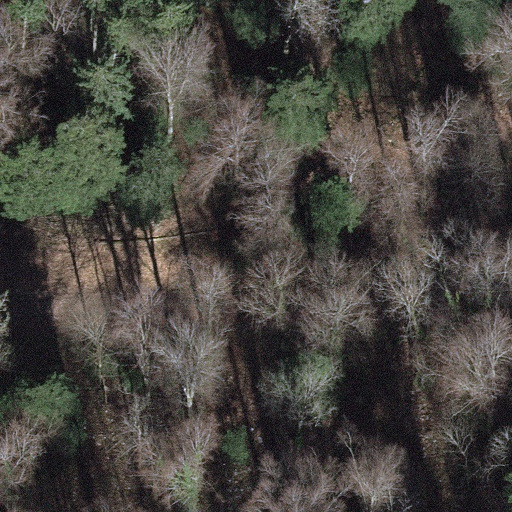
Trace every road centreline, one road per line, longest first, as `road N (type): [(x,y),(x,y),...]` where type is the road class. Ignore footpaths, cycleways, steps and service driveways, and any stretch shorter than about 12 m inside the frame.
road 1 (track): [(4,304),(250,202),(511,130)]
road 2 (track): [(0,305),(284,301),(511,269)]
